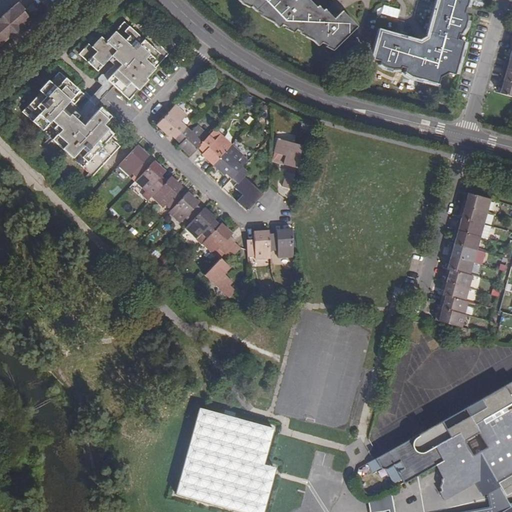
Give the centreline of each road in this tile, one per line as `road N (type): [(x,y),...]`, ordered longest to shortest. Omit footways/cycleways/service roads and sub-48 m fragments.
road 1 (residential): [(271,216),(241,217),(141,124),(215,40)]
road 2 (residential): [(464,138),(319,98),(215,40)]
road 3 (residential): [(420,314),(464,138)]
road 4 (residential): [(503,0),(464,138)]
